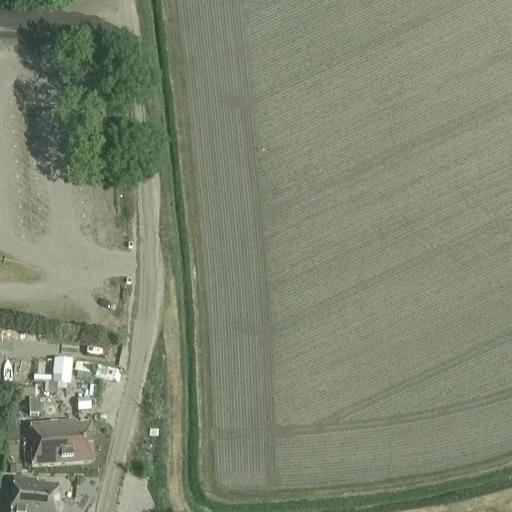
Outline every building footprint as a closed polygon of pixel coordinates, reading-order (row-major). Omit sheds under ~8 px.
[(70,386),(72,363),(55,362),(53,385),(58,385),(67,386),(70,386)] [(57,391),(58,385),(53,385),(46,384),(45,395),(57,396),(57,391)] [(90,411),(90,401),(78,401),(78,412),(90,411)] [(40,404),(30,405),(30,419),(41,419),(40,404)] [(90,427),(77,428),(78,425),(30,429),(32,469),(93,465),(90,427)] [(6,433),(6,447),(19,445),(18,432),(6,433)] [(10,475),(21,475),(21,467),(10,467),(10,475)] [(36,485),(13,482),(10,511),(56,511),(59,491),(36,489),(36,485)]
